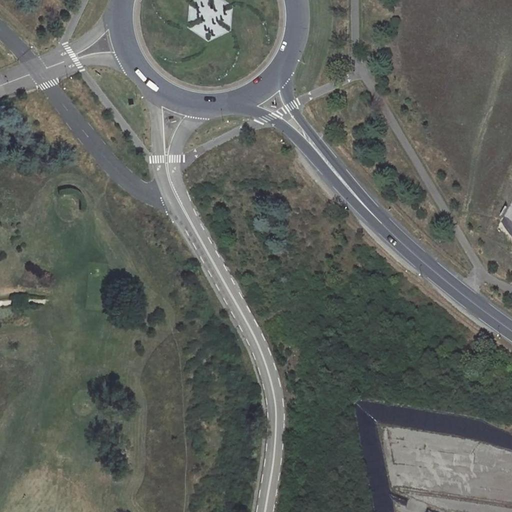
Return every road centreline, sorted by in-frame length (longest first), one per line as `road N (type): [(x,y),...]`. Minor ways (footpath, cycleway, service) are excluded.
road 1 (tertiary): [(169,182),(268,375),(274,448),(264,511)]
road 2 (secondary): [(317,149),(451,288),(511,334)]
